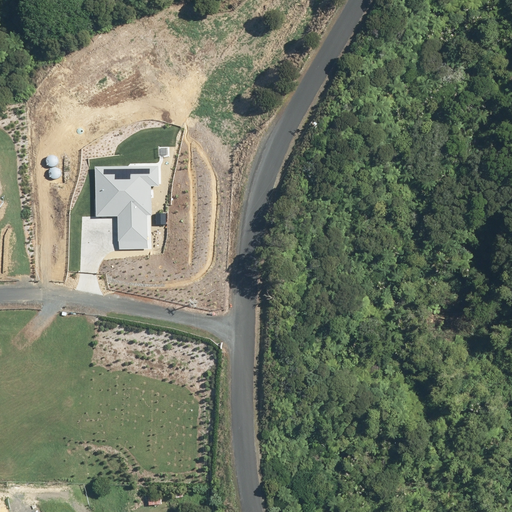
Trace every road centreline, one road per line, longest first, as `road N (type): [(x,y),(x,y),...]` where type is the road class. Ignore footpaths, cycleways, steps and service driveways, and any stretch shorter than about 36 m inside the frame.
road 1 (unclassified): [(241,336),(241,273),(258,184),(310,94),(380,0)]
road 2 (residential): [(241,336),(89,295),(0,293)]
road 3 (unclassified): [(241,511),(241,336)]
